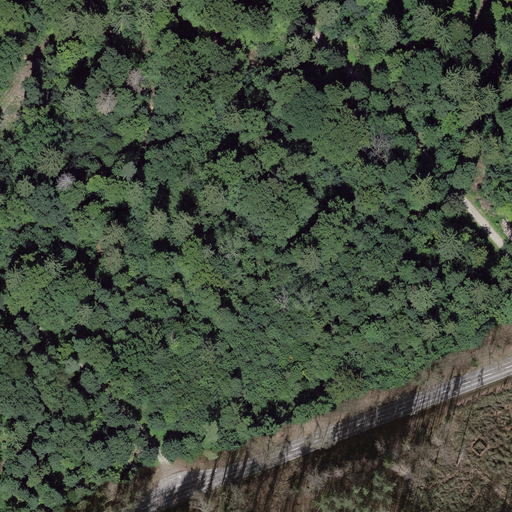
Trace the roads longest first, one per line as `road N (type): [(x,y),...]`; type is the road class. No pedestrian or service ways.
road 1 (secondary): [(511,365),(136,511)]
road 2 (track): [(511,258),(281,0)]
road 3 (track): [(0,296),(130,414),(180,493)]
